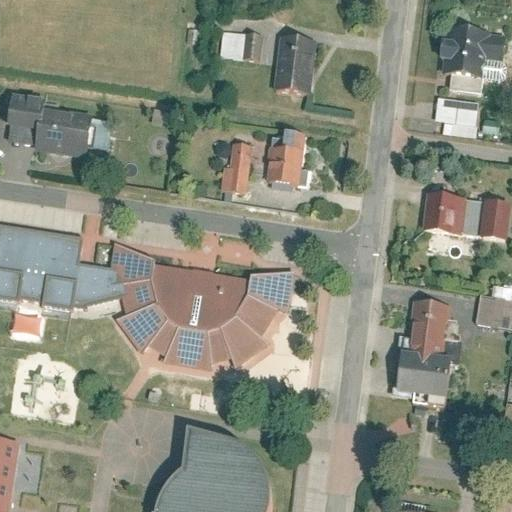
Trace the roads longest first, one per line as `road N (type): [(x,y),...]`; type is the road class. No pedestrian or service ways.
road 1 (residential): [(368,258),(0,197)]
road 2 (residential): [(368,258),(343,454)]
road 3 (residential): [(343,454),(511,480)]
road 4 (residential): [(401,0),(383,139)]
road 5 (residential): [(511,154),(383,139)]
